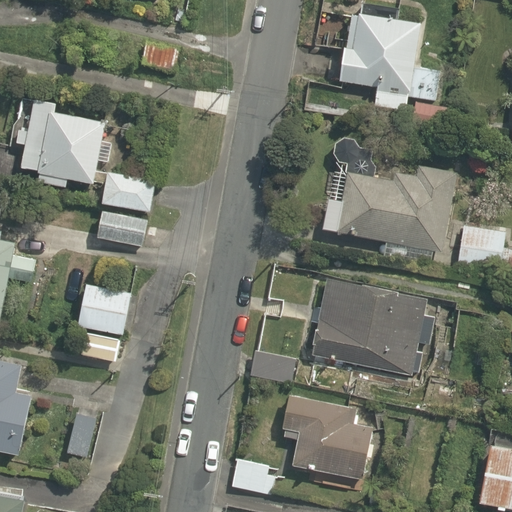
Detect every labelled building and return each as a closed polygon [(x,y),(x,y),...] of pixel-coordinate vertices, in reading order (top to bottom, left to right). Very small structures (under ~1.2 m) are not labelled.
[(350,8),(340,85),(375,89),(372,109),(408,114),(409,100),(436,104),(441,71),(413,67),(420,18),(350,8)] [(179,44),(141,39),(137,65),(175,71),(179,44)] [(71,180),(97,184),(100,163),(107,164),(111,136),(104,135),(107,114),(60,107),(60,102),(33,98),(28,128),(19,127),(17,143),(24,144),(21,169),(36,171),(34,183),(70,188),(71,180)] [(375,174),(348,171),(341,233),(440,244),(448,172),(376,164),(375,174)] [(155,178),(106,170),(101,204),(150,212),(155,178)] [(149,219),(101,210),(95,240),(143,249),(149,219)] [(505,230),(462,223),(455,265),(497,272),(505,230)] [(0,321),(3,322),(10,280),(32,283),(36,258),(13,255),(16,241),(1,239),(2,229),(0,228),(0,321)] [(310,358),(421,378),(427,347),(435,348),(440,318),(421,314),(424,294),(325,276),(310,358)] [(135,293),(88,283),(79,326),(85,327),(79,355),(120,363),(135,293)] [(0,450),(24,454),(38,371),(20,368),(22,358),(0,354),(0,450)] [(297,441),(290,468),(317,474),(315,483),(355,492),(374,408),(299,391),(288,439),(297,441)] [(97,416),(71,410),(62,450),(88,456),(97,416)] [(511,442),(488,438),(476,504),(511,510),(511,442)] [(269,466),(234,459),(229,486),(272,494),(276,475),(267,473),(269,466)] [(0,511),(26,511),(29,499),(0,493),(0,511)]
